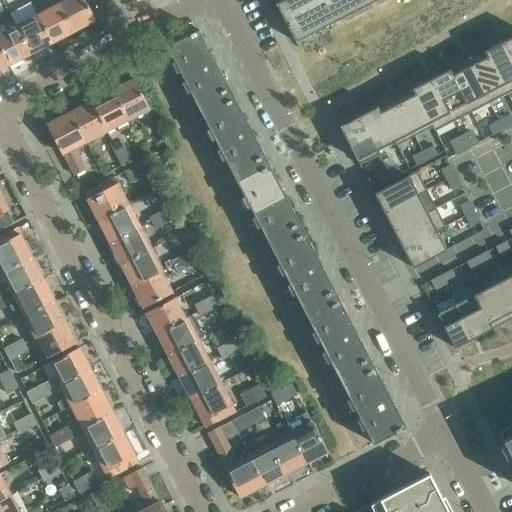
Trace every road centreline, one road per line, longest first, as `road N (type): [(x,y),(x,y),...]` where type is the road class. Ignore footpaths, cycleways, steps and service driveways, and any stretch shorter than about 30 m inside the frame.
road 1 (residential): [(444,432),(219,0)]
road 2 (residential): [(201,511),(0,120)]
road 3 (residential): [(0,106),(205,0)]
road 4 (residential): [(293,511),(444,432)]
